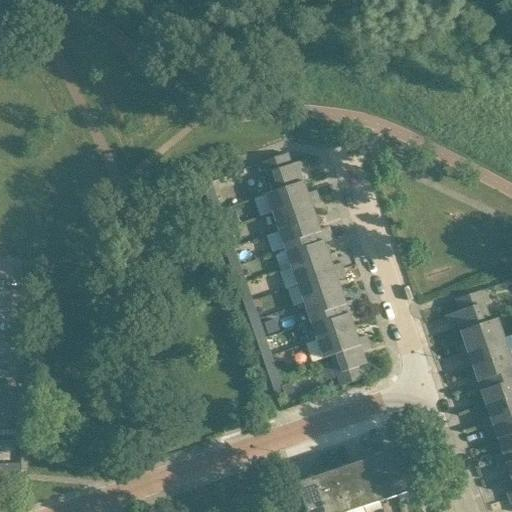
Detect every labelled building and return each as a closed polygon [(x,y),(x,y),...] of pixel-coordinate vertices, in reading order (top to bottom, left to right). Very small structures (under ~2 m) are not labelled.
[(292,165),(288,154),(264,162),(274,192),(304,181),(300,170),(308,167),(306,160),(292,165)] [(308,194),(304,181),(274,192),(268,194),(274,212),(318,197),(316,191),(308,194)] [(219,205),(214,192),(206,195),(210,208),(219,205)] [(321,204),(318,197),(274,212),(280,230),(316,218),(313,207),(321,204)] [(227,228),(223,216),(214,219),(219,231),(227,228)] [(321,230),(316,218),(280,230),(287,249),(331,234),(329,227),(321,230)] [(232,242),(227,228),(219,231),(224,246),(232,242)] [(333,240),(331,234),(287,249),(293,268),(329,255),(325,243),(333,240)] [(236,252),(227,255),(232,269),(240,265),(236,252)] [(333,266),(329,255),(293,268),(299,285),(344,270),(342,263),(333,266)] [(245,279),(240,265),(232,269),(236,282),(245,279)] [(346,276),(344,270),(299,285),(305,304),(342,291),(338,279),(346,276)] [(248,288),(240,291),(244,304),(253,301),(248,288)] [(312,322),(356,306),(354,300),(346,303),(342,291),(305,304),(309,313),(296,317),(299,326),(312,322)] [(491,322),(487,310),(480,291),(456,300),(460,311),(446,316),(449,323),(457,320),(461,332),(491,322)] [(258,314),(253,301),(244,304),(249,317),(258,314)] [(359,313),(356,306),(312,322),(318,340),(354,328),(350,316),(359,313)] [(459,353),(505,338),(498,319),(491,322),(461,332),(465,344),(457,347),(459,353)] [(266,338),(261,325),(253,328),(257,341),(266,338)] [(358,339),(354,328),(318,340),(325,359),(331,357),(331,356),(369,343),(367,336),(358,339)] [(271,351),(266,338),(257,341),(262,354),(271,351)] [(474,369),(511,356),(505,338),(459,353),(461,360),(470,357),(474,369)] [(371,349),(369,343),(331,356),(331,357),(341,386),(366,378),(362,366),(367,364),(363,352),(371,349)] [(472,390),(511,375),(511,358),(511,356),(474,369),(478,380),(469,383),(472,390)] [(279,374),(273,358),(264,361),(270,378),(279,374)] [(285,393),(279,374),(270,378),(276,396),(285,393)] [(486,405),(511,395),(511,375),(472,390),(474,396),(482,393),(486,405)] [(0,429),(21,429),(19,388),(0,389),(0,429)] [(484,426),(511,416),(511,395),(486,405),(490,417),(482,419),(484,426)] [(499,441),(511,436),(511,416),(484,426),(487,432),(495,430),(499,441)] [(497,462),(511,456),(511,436),(499,441),(503,453),(495,456),(497,462)] [(415,489),(402,448),(384,454),(398,495),(415,489)] [(398,495),(384,454),(367,460),(381,501),(398,495)] [(511,477),(511,456),(497,462),(499,469),(508,466),(511,477)] [(381,501),(367,460),(350,466),(364,507),(381,501)] [(22,473),(22,463),(5,464),(5,474),(22,473)] [(347,511),(364,507),(350,466),(333,472),(346,511),(347,511)] [(346,511),(333,472),(316,477),(327,511),(346,511)] [(427,482),(424,472),(417,474),(420,484),(427,482)] [(327,511),(316,477),(297,484),(306,511),(327,511)]
